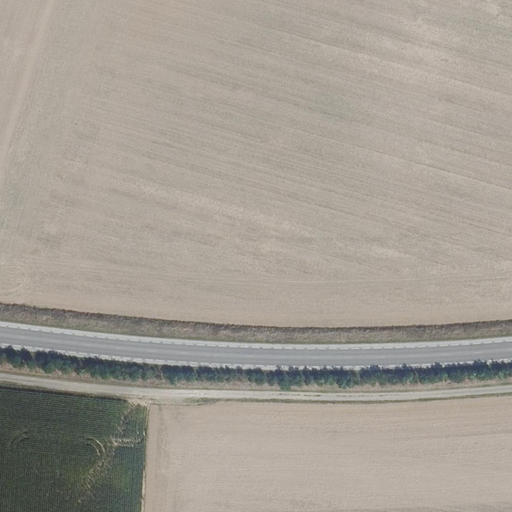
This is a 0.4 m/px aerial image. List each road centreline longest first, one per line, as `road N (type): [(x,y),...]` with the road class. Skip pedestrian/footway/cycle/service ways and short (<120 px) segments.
road 1 (track): [(511,374),(314,393),(0,371)]
road 2 (primary): [(511,351),(255,357),(0,334)]
